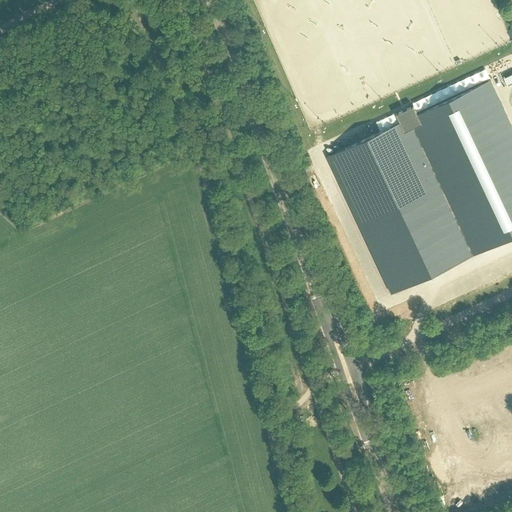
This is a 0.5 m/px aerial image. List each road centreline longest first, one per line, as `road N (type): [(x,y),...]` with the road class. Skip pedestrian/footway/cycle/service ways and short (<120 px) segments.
road 1 (track): [(140,0),(200,161),(262,395)]
road 2 (tertiary): [(318,298),(212,0)]
road 3 (unclassified): [(352,365),(511,291)]
road 4 (track): [(262,395),(292,511)]
